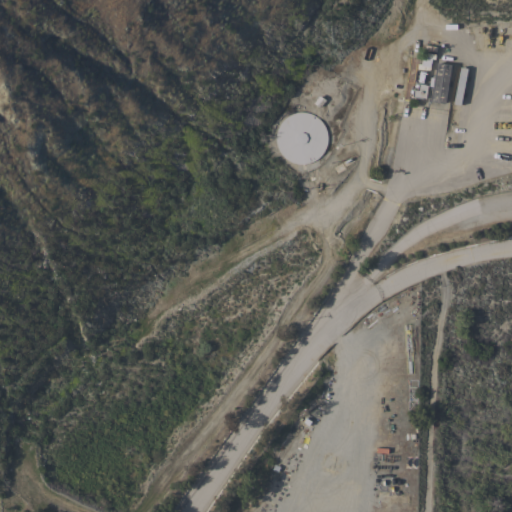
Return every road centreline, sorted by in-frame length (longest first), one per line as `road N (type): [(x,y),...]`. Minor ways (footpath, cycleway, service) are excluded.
road 1 (residential): [(186,511),(310,343),(343,315)]
road 2 (residential): [(343,315),(387,282),(511,248)]
